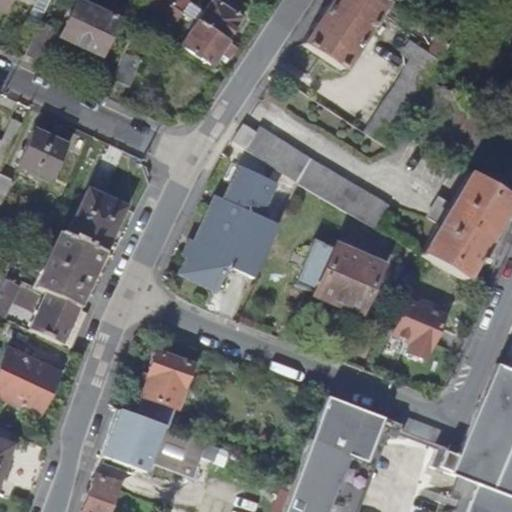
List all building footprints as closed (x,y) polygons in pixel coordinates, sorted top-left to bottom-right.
[(0,0),(0,9),(3,10),(8,0),(0,0)] [(97,56),(120,9),(101,0),(79,0),(61,39),(97,56)] [(150,0),(146,9),(153,13),(156,7),(165,12),(163,15),(177,24),(184,14),(171,5),(164,0),(150,0)] [(173,0),(171,5),(184,14),(191,2),(187,0),(173,0)] [(212,0),(198,23),(227,43),(243,18),(215,0),(212,0)] [(383,5),(375,0),(327,0),(298,44),(341,71),(383,5)] [(436,38),(445,44),(459,19),(449,14),(436,38)] [(227,43),(198,23),(182,46),(211,66),(217,57),(227,64),(236,50),(227,43)] [(39,28),(27,52),(42,59),(54,35),(39,28)] [(445,44),(436,38),(434,37),(426,51),(437,59),(445,44)] [(363,131),(385,145),(437,62),(408,43),(400,56),(407,61),(401,69),(402,70),(363,131)] [(125,53),(113,78),(112,79),(128,87),(142,61),(125,53)] [(90,91),(103,97),(112,79),(113,78),(100,72),(90,91)] [(491,117),(427,82),(399,134),(413,142),(415,137),(466,166),(491,117)] [(10,121),(0,142),(10,146),(20,125),(10,121)] [(231,143),(243,150),(254,133),(242,126),(231,143)] [(243,150),(294,183),(372,228),(386,206),(309,160),(258,127),(254,133),(243,150)] [(17,164),(51,179),(67,146),(33,130),(17,164)] [(0,154),(5,157),(10,146),(0,142),(0,141),(0,154)] [(251,277),(275,225),(257,217),(272,184),(235,166),(219,200),(212,197),(177,272),(214,289),(225,266),(251,277)] [(509,199),(464,172),(446,202),(438,197),(426,217),(435,222),(415,255),(459,282),(509,199)] [(0,175),(0,206),(11,180),(0,175)] [(101,250),(107,253),(127,207),(90,190),(69,235),(101,250)] [(53,220),(37,213),(33,222),(49,229),(53,220)] [(32,332),(65,346),(107,253),(101,250),(69,235),(62,232),(41,278),(54,284),(47,299),(32,332)] [(378,269),(314,243),(295,288),(358,315),(378,269)] [(34,293),(47,299),(54,284),(41,278),(34,293)] [(5,281),(0,291),(0,318),(1,319),(3,320),(18,287),(5,281)] [(441,316),(404,302),(390,337),(407,344),(405,349),(424,356),(441,316)] [(0,397),(39,415),(56,374),(5,351),(0,363),(0,397)] [(140,397),(170,408),(172,409),(187,366),(152,353),(144,376),(147,378),(140,397)] [(332,400),(322,396),(293,474),(278,511),(511,511),(511,371),(494,363),(458,448),(437,440),(435,447),(433,452),(427,468),(452,478),(471,485),(460,511),(320,511),(341,457),(359,463),(377,417),(332,400)] [(133,416),(163,427),(170,408),(140,397),(133,416)] [(204,442),(163,427),(133,416),(117,410),(100,456),(143,472),(147,461),(191,476),(204,442)] [(399,425),(377,417),(359,463),(341,457),(320,511),(460,511),(471,485),(452,478),(444,498),(454,502),(452,506),(451,510),(445,511),(354,511),(384,434),(433,452),(435,447),(398,434),(398,429),(399,425)] [(0,473),(9,448),(0,444),(0,473)] [(103,511),(113,484),(91,476),(78,511),(103,511)]
